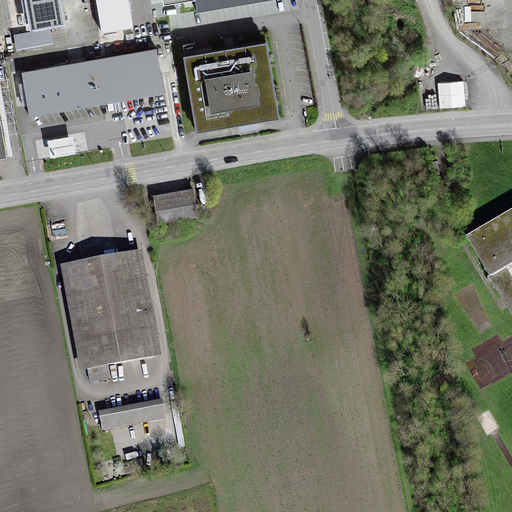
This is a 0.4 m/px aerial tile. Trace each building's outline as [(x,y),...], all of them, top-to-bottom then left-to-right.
[(128,0),(96,0),(102,31),(133,26),(128,0)] [(164,0),(165,1),(173,0),(195,0),(197,10),(259,0),(164,0)] [(262,42),(182,55),(195,132),(275,119),(262,42)] [(156,48),(96,59),(103,102),(164,91),(156,48)] [(96,59),(22,72),(30,115),(103,102),(96,59)] [(438,160),(432,162),(435,174),(441,173),(438,160)] [(188,189),(152,197),(158,224),(194,217),(188,189)] [(511,215),(467,242),(511,317),(511,215)] [(135,255),(66,268),(86,373),(155,360),(135,255)] [(96,413),(100,432),(163,420),(159,401),(96,413)]
